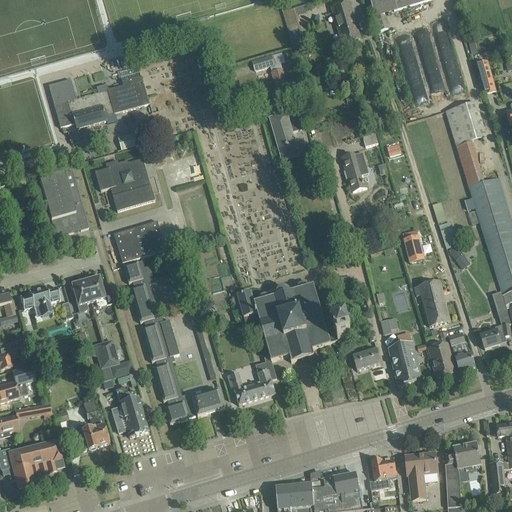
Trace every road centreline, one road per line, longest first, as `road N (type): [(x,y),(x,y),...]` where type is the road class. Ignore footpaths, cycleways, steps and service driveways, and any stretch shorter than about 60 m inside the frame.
road 1 (residential): [(490,402),(372,41)]
road 2 (residential): [(405,428),(328,153),(356,145)]
road 3 (tertiary): [(151,506),(405,428)]
